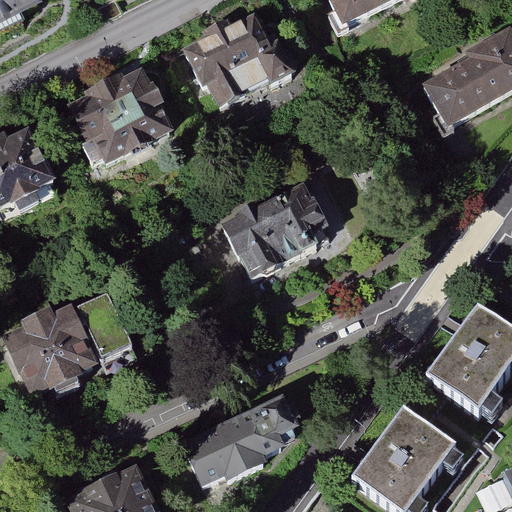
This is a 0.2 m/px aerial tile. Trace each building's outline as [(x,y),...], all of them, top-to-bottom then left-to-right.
[(33,0),(0,0),(0,34),(41,14),(33,0)] [(324,0),(342,37),(416,0),(324,0)] [(250,19),(175,53),(203,117),(279,84),(250,19)] [(458,69),(413,93),(434,133),(511,92),(511,62),(498,36),(453,60),(458,69)] [(133,74),(51,112),(80,174),(162,136),(133,74)] [(27,130),(0,141),(0,211),(52,188),(27,130)] [(309,193),(220,237),(248,294),(338,250),(309,193)] [(107,298),(2,349),(32,409),(136,358),(107,298)] [(511,375),(511,340),(479,315),(427,383),(478,421),(511,375)] [(276,394),(157,448),(184,505),(253,473),(248,463),(273,452),(268,441),(292,430),(276,394)] [(409,511),(451,457),(402,421),(348,493),(373,511),(409,511)] [(148,511),(128,471),(52,508),(54,511),(148,511)]
